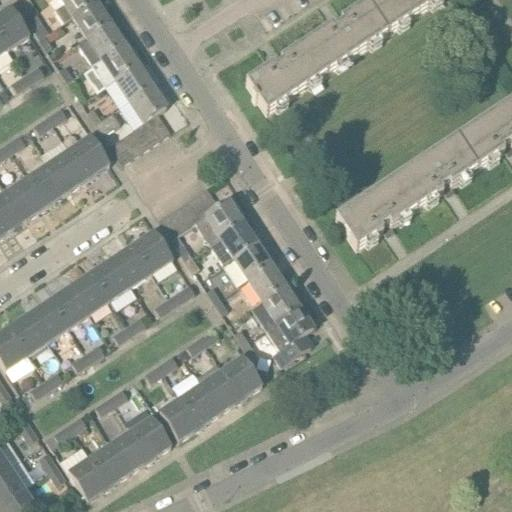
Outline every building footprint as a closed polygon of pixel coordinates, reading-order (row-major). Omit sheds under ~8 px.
[(62,29),(71,23),(95,7),(90,0),(58,0),(56,2),(62,10),(53,16),(62,29)] [(388,39),(419,19),(447,0),(379,0),(367,8),(341,25),(340,26),(341,26),(337,29),(333,32),(332,31),(331,32),(306,48),(281,64),(280,65),(280,66),(276,69),(272,71),(271,71),(245,88),(254,102),(251,103),(255,109),(257,107),(266,120),(296,100),(327,80),(357,60),(388,39)] [(85,44),(109,28),(95,7),(71,23),(85,44)] [(0,42),(8,56),(30,42),(11,13),(0,19),(0,42)] [(45,41),(48,38),(36,19),(26,25),(38,45),(45,41)] [(90,71),(99,66),(123,49),(109,28),(85,44),(85,45),(76,50),(90,71)] [(46,56),(52,52),(45,41),(38,45),(46,56)] [(0,61),(8,56),(0,42),(0,61)] [(113,87),(137,70),(123,49),(99,66),(113,87)] [(66,87),(73,83),(65,71),(70,68),(63,58),(52,65),(66,87)] [(24,80),(30,89),(44,80),(38,70),(24,80)] [(127,108),(151,92),(137,70),(113,87),(127,108)] [(17,98),(30,89),(24,80),(11,88),(17,98)] [(74,99),(80,95),(73,83),(66,87),(74,99)] [(127,108),(141,130),(147,125),(157,119),(166,113),(151,92),(127,108)] [(511,106),(457,143),(396,184),(335,224),(356,255),(382,238),(382,237),(390,231),(390,232),(392,231),(417,215),(442,198),(443,198),(442,197),(450,192),(451,192),(452,191),(478,175),(503,158),(504,157),(503,156),(511,151),(511,152),(511,151),(511,106)] [(52,132),(66,123),(60,113),(46,123),(52,132)] [(95,130),(101,126),(93,114),(87,118),(95,130)] [(102,141),(120,130),(112,119),(101,126),(95,130),(102,141)] [(147,125),(160,144),(170,138),(157,119),(147,125)] [(39,141),(52,132),(46,123),(33,131),(39,141)] [(138,132),(150,151),(160,144),(147,125),(141,130),(138,132)] [(128,138),(141,157),(150,151),(138,132),(128,138)] [(118,145),(131,163),(141,157),(128,138),(118,145)] [(4,151),(10,160),(25,150),(19,141),(4,151)] [(88,185),(109,171),(90,142),(69,156),(88,185)] [(131,163),(118,145),(109,151),(121,170),(122,170),(131,163)] [(67,198),(88,185),(69,156),(69,157),(62,147),(41,160),(48,170),(67,198)] [(0,166),(10,160),(4,151),(0,153),(0,166)] [(46,212),(67,198),(48,170),(27,184),(46,212)] [(25,226),(46,212),(27,184),(7,198),(25,226)] [(207,195),(198,201),(210,219),(219,213),(207,195)] [(0,232),(5,240),(25,226),(7,198),(0,201),(0,232)] [(210,219),(198,201),(188,207),(200,226),(210,219)] [(200,226),(188,207),(178,213),(190,232),(195,229),(200,226)] [(210,250),(242,228),(228,207),(219,213),(210,219),(200,226),(195,229),(210,250)] [(190,232),(178,213),(168,220),(180,238),(190,232)] [(180,238),(168,220),(159,226),(170,245),(180,238)] [(210,250),(224,271),(256,250),(242,228),(210,250)] [(151,280),(172,266),(153,237),(132,251),(151,280)] [(245,286),(245,287),(271,271),(256,250),(224,271),(222,272),(236,293),(245,286)] [(131,293),(151,280),(132,251),(112,265),(131,293)] [(184,252),(178,256),(186,267),(192,263),(184,252)] [(192,263),(186,267),(193,278),(199,274),(192,263)] [(110,307),(131,293),(112,265),(91,279),(110,307)] [(260,309),(285,292),(271,271),(245,287),(260,309)] [(89,321),(110,307),(91,279),(70,292),(89,321)] [(188,290),(180,295),(187,305),(194,300),(188,290)] [(68,335),(89,321),(70,292),(49,306),(68,335)] [(265,336),(299,313),(285,292),(260,309),(251,315),(265,336)] [(214,309),(220,305),(212,293),(206,297),(214,309)] [(114,307),(118,313),(137,302),(133,295),(114,307)] [(180,295),(167,304),(173,314),(187,305),(180,295)] [(160,323),(173,314),(167,304),(154,313),(160,323)] [(221,321),(228,316),(220,305),(214,309),(221,321)] [(47,349),(68,335),(49,306),(28,320),(47,349)] [(299,313),(265,336),(279,357),(273,360),(281,372),(310,352),(303,341),(313,335),(299,313)] [(27,362),(47,349),(28,320),(7,334),(27,362)] [(126,331),(133,341),(146,332),(139,323),(126,331)] [(118,350),(133,341),(126,331),(112,341),(118,350)] [(0,367),(6,376),(27,362),(7,334),(0,338),(0,367)] [(205,353),(219,344),(213,334),(199,343),(205,353)] [(242,351),(248,347),(240,335),(234,339),(242,351)] [(192,361),(205,353),(199,343),(186,352),(192,361)] [(249,363),(255,359),(248,347),(242,351),(249,363)] [(84,359),(91,369),(104,360),(98,350),(84,359)] [(77,378),(91,369),(84,359),(71,369),(77,378)] [(164,380),(177,371),(171,362),(158,371),(164,380)] [(262,392),(258,387),(243,363),(221,377),(240,406),(262,392)] [(150,389),(164,380),(158,371),(144,380),(150,389)] [(219,420),(240,406),(221,377),(200,391),(219,420)] [(43,387),(49,396),(63,387),(57,378),(43,387)] [(36,405),(49,396),(43,387),(30,396),(36,405)] [(0,406),(1,409),(11,403),(2,389),(0,390),(0,406)] [(197,434),(219,420),(200,391),(178,406),(197,434)] [(114,413),(128,404),(121,395),(108,404),(114,413)] [(100,422),(114,413),(108,404),(94,413),(100,422)] [(178,447),(197,434),(178,406),(159,419),(178,447)] [(20,437),(29,431),(20,417),(11,423),(20,437)] [(73,441),(86,432),(80,422),(66,431),(73,441)] [(150,466),(171,452),(152,423),(131,437),(150,466)] [(29,450),(38,444),(29,431),(20,437),(29,450)] [(45,446),(51,455),(73,441),(66,431),(45,446)] [(129,480),(150,466),(131,437),(110,451),(129,480)] [(108,494),(129,480),(110,451),(89,465),(108,494)] [(47,478),(57,472),(48,458),(38,464),(47,478)] [(0,480),(9,474),(0,459),(0,480)] [(87,508),(108,494),(89,465),(68,479),(87,508)] [(0,510),(23,495),(23,494),(34,487),(20,467),(9,474),(0,480),(0,510)] [(56,492),(66,485),(57,472),(47,478),(56,492)] [(0,511),(34,511),(23,495),(0,510),(0,511)]
